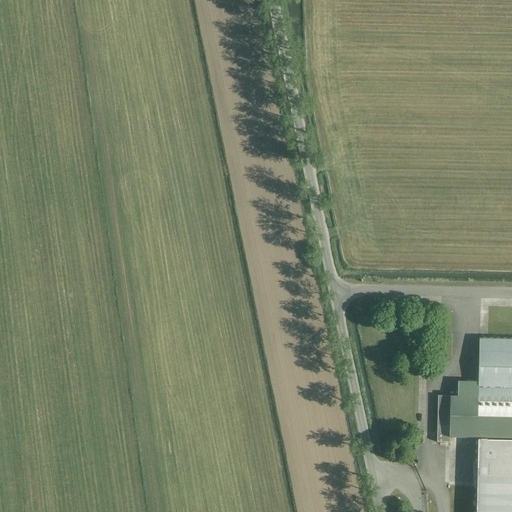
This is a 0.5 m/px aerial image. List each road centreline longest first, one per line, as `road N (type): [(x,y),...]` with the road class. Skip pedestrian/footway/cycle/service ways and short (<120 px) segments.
road 1 (unclassified): [(373,511),(270,0)]
road 2 (unknown): [(455,289),(456,363),(424,399),(422,470)]
road 3 (unknown): [(329,292),(455,289)]
